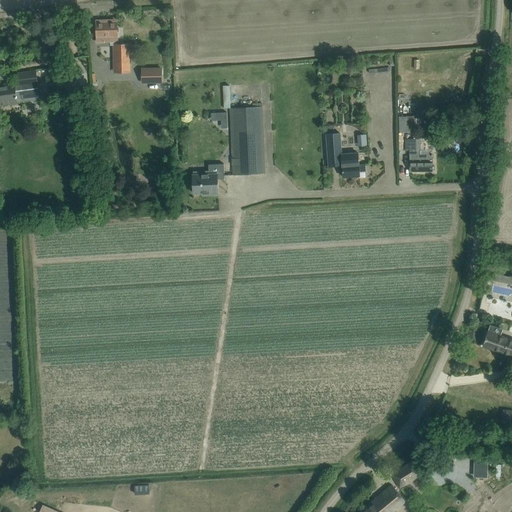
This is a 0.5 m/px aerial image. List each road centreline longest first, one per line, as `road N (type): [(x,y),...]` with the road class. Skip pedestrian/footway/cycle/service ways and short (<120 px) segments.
road 1 (unclassified): [(327,511),(411,429),(467,296),(481,186)]
road 2 (unclassified): [(481,186),(500,0)]
road 3 (residential): [(323,194),(481,186)]
